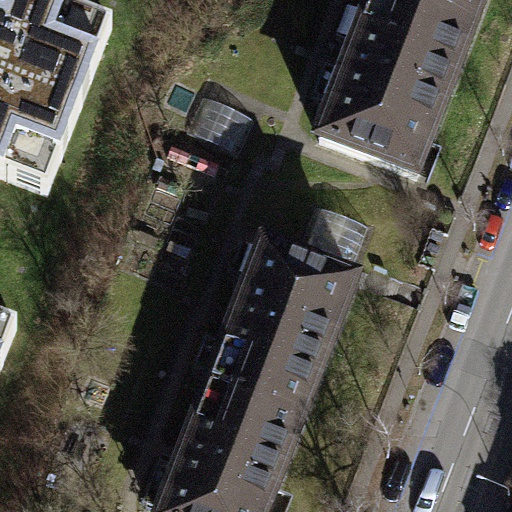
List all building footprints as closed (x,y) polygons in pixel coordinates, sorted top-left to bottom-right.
[(0,0),(0,176),(48,195),(112,28),(37,0),(0,0)] [(365,0),(346,51),(311,143),(409,180),(476,0),(365,0)] [(245,167),(261,132),(206,106),(190,142),(245,167)] [(179,448),(154,511),(259,511),(347,283),(255,248),(233,307),(179,448)] [(0,372),(15,334),(0,328),(0,372)]
